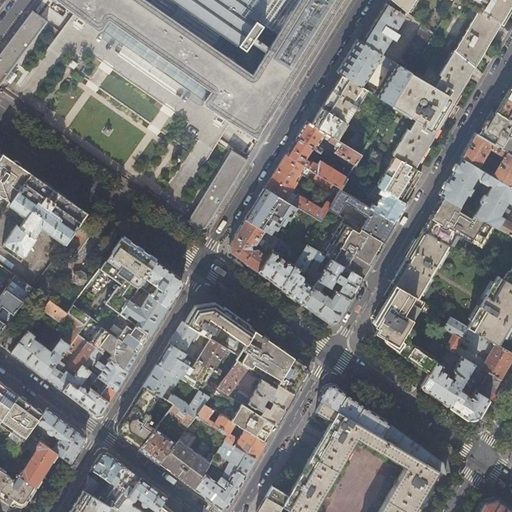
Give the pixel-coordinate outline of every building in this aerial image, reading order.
[(55,0),(74,14),(73,14),(78,18),(79,17),(85,22),(84,23),(89,27),(90,26),(98,32),(104,28),(204,100),(203,105),(212,111),(212,112),(217,116),(218,115),(225,119),(224,120),(229,123),(230,122),(251,136),(251,137),(256,140),(257,140),(260,135),(260,134),(268,121),(268,122),(271,116),(343,0),(55,0)] [(394,8),(396,5),(390,0),(386,0),(375,20),(361,42),(380,54),(391,37),(394,39),(397,34),(394,32),(394,31),(404,15),(395,9),(394,8)] [(390,0),(396,5),(407,12),(414,0),(390,0)] [(511,0),(459,0),(478,11),(454,51),(474,67),(495,31),(510,6),(511,2),(511,0)] [(0,83),(47,22),(32,11),(0,54),(0,83)] [(433,35),(422,25),(397,64),(410,73),(433,35)] [(204,100),(104,28),(98,32),(98,33),(98,34),(99,36),(101,38),(103,40),(197,105),(198,106),(199,106),(201,106),(202,105),(203,105),(204,100)] [(391,105),(410,74),(410,73),(397,64),(380,54),(361,42),(356,40),(347,55),(336,72),(341,74),(391,105)] [(460,91),(474,67),(454,51),(439,75),(429,69),(422,81),(410,74),(391,105),(371,138),(369,141),(394,156),(415,168),(422,156),(440,125),(460,91)] [(70,67),(74,61),(69,57),(65,63),(70,67)] [(371,138),(391,105),(341,74),(336,82),(326,98),(320,107),(347,123),(365,134),(371,138)] [(95,88),(98,81),(88,77),(85,84),(95,88)] [(511,88),(510,88),(502,101),(495,112),(511,122),(511,88)] [(337,140),(347,123),(320,107),(315,116),(310,123),(337,140)] [(511,154),(511,122),(495,112),(492,110),(486,120),(478,135),(511,154)] [(354,165),(360,155),(355,151),(337,140),(310,123),(305,120),(300,128),(295,137),(312,147),(320,152),(325,146),(354,165)] [(511,181),(511,154),(478,135),(474,133),(467,146),(460,158),(509,186),(511,181)] [(371,138),(365,134),(355,151),(360,155),(371,138)] [(340,189),(347,177),(318,160),(315,164),(310,160),(309,162),(305,160),(312,147),(295,137),(290,146),(285,154),(340,189)] [(232,151),(187,222),(197,229),(202,228),(205,227),(247,160),(232,151)] [(2,155),(0,153),(0,213),(9,201),(30,173),(29,171),(27,173),(26,173),(21,169),(22,166),(19,167),(14,164),(14,161),(11,162),(5,157),(4,154),(2,155)] [(336,195),(340,189),(285,154),(280,162),(274,172),(265,187),(269,190),(297,207),(320,221),(328,208),(331,203),(326,200),(321,209),(299,195),(298,195),(296,199),(289,194),(301,174),(336,195)] [(415,168),(394,156),(376,186),(403,202),(407,195),(415,182),(421,172),(415,168)] [(511,187),(509,186),(460,158),(449,177),(439,194),(494,227),(511,237),(511,187)] [(43,182),(30,173),(9,201),(24,212),(45,183),(43,182)] [(69,199),(45,183),(24,212),(27,214),(26,216),(19,225),(17,224),(1,246),(20,260),(35,238),(35,237),(28,232),(35,221),(65,242),(86,212),(69,199)] [(400,215),(406,204),(403,202),(376,186),(370,197),(375,201),(374,204),(372,203),(370,207),(395,223),(400,215)] [(269,190),(265,187),(253,206),(244,219),(249,222),(263,199),(269,190)] [(389,233),(395,223),(370,207),(340,189),(336,195),(331,203),(328,208),(338,214),(345,203),(353,207),(353,209),(367,218),(361,228),(383,243),(389,233)] [(289,219),(297,207),(269,190),(263,199),(249,222),(274,238),(282,225),(283,225),(287,219),(289,219)] [(487,239),(494,227),(439,194),(435,199),(428,212),(419,228),(421,230),(447,246),(448,246),(456,233),(470,242),(471,241),(473,238),(481,243),(484,237),(487,239)] [(355,225),(358,221),(346,214),(343,218),(355,225)] [(383,243),(361,228),(355,225),(343,218),(332,236),(371,259),(376,251),(381,242),(383,243)] [(249,265),(258,272),(272,250),(273,248),(278,240),(274,238),(249,222),(244,219),(240,226),(232,240),(229,245),(230,252),(239,258),(249,265)] [(417,297),(447,246),(421,230),(406,257),(391,282),(417,297)] [(368,263),(371,259),(332,236),(322,254),(329,258),(362,278),(368,268),(366,267),(368,263)] [(140,250),(122,237),(100,268),(111,276),(121,263),(120,261),(123,258),(133,264),(133,265),(131,268),(134,269),(135,270),(137,267),(140,270),(138,274),(139,278),(143,280),(157,262),(140,250)] [(481,248),(487,239),(484,237),(481,243),(473,238),(471,241),(481,248)] [(296,262),(300,254),(297,252),(278,240),(273,248),(276,249),(277,248),(278,248),(280,245),(285,248),(288,250),(288,257),(293,260),(296,262)] [(319,253),(306,245),(303,249),(300,254),(296,262),(294,264),(294,265),(300,269),(304,271),(306,273),(307,270),(304,268),(313,254),(317,256),(319,253)] [(277,256),(276,252),(272,250),(258,272),(269,279),(280,287),(294,265),(294,264),(292,263),(290,261),(285,262),(283,264),(282,263),(284,260),(281,258),(278,260),(276,259),(277,256)] [(355,290),(362,278),(329,258),(324,267),(322,268),(322,270),(317,279),(317,280),(324,284),(332,289),(334,290),(350,299),(355,290)] [(169,270),(157,262),(143,280),(140,285),(150,293),(168,306),(174,296),(181,285),(180,277),(169,270)] [(511,262),(502,278),(511,284),(511,262)] [(298,272),(300,269),(294,265),(280,287),(291,295),(293,296),(302,302),(317,280),(317,279),(306,273),(304,271),(303,273),(306,278),(303,281),(302,279),(302,277),(302,275),(298,272)] [(85,275),(82,272),(77,273),(74,277),(75,281),(78,283),(83,283),(86,279),(85,275)] [(511,284),(502,278),(497,275),(467,326),(486,338),(491,340),(511,352),(511,284)] [(0,330),(31,288),(15,276),(0,295),(0,330)] [(324,284),(317,280),(302,302),(316,312),(330,322),(337,321),(343,311),(350,299),(334,290),(331,295),(328,293),(326,295),(322,293),(321,287),(324,284)] [(428,337),(442,312),(417,297),(391,282),(385,292),(375,310),(371,317),(377,321),(375,325),(378,328),(375,332),(383,337),(394,343),(393,345),(400,350),(418,363),(429,370),(435,360),(443,346),(436,341),(428,337)] [(168,306),(150,293),(140,307),(130,299),(120,313),(126,317),(129,312),(139,320),(136,325),(150,335),(158,322),(168,306)] [(77,334),(83,325),(66,313),(58,307),(50,301),(43,310),(68,329),(61,338),(69,344),(77,334)] [(66,313),(71,307),(62,301),(58,307),(66,313)] [(239,355),(254,330),(249,327),(227,311),(215,302),(195,305),(194,306),(186,318),(183,322),(199,332),(203,334),(206,336),(210,338),(227,348),(239,355)] [(89,316),(73,304),(71,307),(66,313),(83,325),(90,317),(102,326),(107,330),(120,313),(121,310),(116,306),(109,307),(99,320),(91,315),(89,316)] [(144,344),(150,335),(136,325),(126,317),(120,313),(107,330),(139,353),(144,344)] [(511,358),(511,352),(491,340),(488,346),(491,348),(491,349),(486,358),(484,357),(482,359),(467,350),(465,351),(463,350),(457,346),(461,339),(479,350),(486,338),(467,326),(451,317),(436,341),(443,346),(445,347),(448,349),(457,354),(472,363),(499,380),(508,366),(511,358)] [(191,356),(197,349),(189,344),(192,338),(195,339),(199,332),(183,322),(182,321),(175,332),(168,342),(191,356)] [(133,363),(139,353),(107,330),(102,326),(89,343),(94,348),(102,353),(109,359),(127,372),(133,363)] [(34,338),(36,336),(28,330),(11,353),(28,365),(45,378),(69,344),(61,338),(51,351),(35,339),(34,338)] [(307,373),(305,366),(278,347),(254,330),(239,355),(237,359),(247,365),(249,365),(251,363),(252,363),(276,377),(278,378),(275,382),(278,384),(294,394),(300,384),(307,373)] [(62,391),(82,365),(94,348),(89,343),(77,334),(69,344),(45,378),(49,381),(62,391)] [(216,366),(227,348),(210,338),(197,358),(197,360),(210,368),(219,373),(221,370),(216,366)] [(204,378),(210,368),(197,360),(191,356),(168,342),(162,353),(156,364),(174,375),(192,386),(196,380),(199,380),(202,377),(204,378)] [(127,372),(109,359),(105,364),(97,360),(102,353),(94,348),(82,365),(86,368),(90,363),(102,369),(102,370),(98,376),(116,390),(121,381),(127,372)] [(443,362),(441,361),(439,363),(435,360),(429,370),(420,386),(441,400),(448,405),(472,363),(457,354),(456,357),(458,358),(451,370),(452,372),(449,374),(447,377),(445,375),(446,373),(440,369),(443,362)] [(247,365),(237,359),(216,388),(227,394),(247,365)] [(492,393),(499,380),(472,363),(461,383),(488,399),(492,393)] [(160,396),(174,375),(156,364),(149,374),(142,385),(159,395),(160,396)] [(86,368),(82,365),(62,391),(77,402),(94,415),(101,413),(103,410),(109,402),(100,395),(90,387),(87,391),(85,390),(86,388),(85,386),(82,386),(81,385),(89,374),(92,377),(88,383),(90,385),(91,384),(97,376),(86,368)] [(112,396),(116,390),(98,376),(97,376),(91,384),(93,385),(95,384),(102,389),(102,390),(100,395),(109,402),(112,396)] [(271,385),(274,382),(265,376),(263,380),(261,379),(250,398),(246,395),(245,395),(240,393),(236,400),(253,410),(255,407),(258,408),(262,411),(260,415),(274,423),(276,425),(283,414),(294,394),(278,384),(276,387),(272,386),(271,385)] [(0,420),(18,396),(0,382),(0,420)] [(455,410),(467,418),(479,415),(484,407),(488,399),(461,383),(448,405),(455,410)] [(151,408),(159,395),(142,385),(136,394),(124,414),(117,426),(118,433),(139,448),(154,429),(147,424),(151,419),(151,415),(149,413),(151,410),(151,408)] [(381,435),(388,424),(361,405),(332,385),(325,387),(321,393),(318,399),(321,401),(381,435)] [(273,423),(274,423),(260,415),(253,410),(236,400),(227,394),(216,388),(208,397),(204,403),(213,410),(220,414),(235,423),(239,426),(263,440),(268,432),(273,423)] [(198,390),(189,405),(185,401),(171,393),(166,399),(173,405),(193,416),(195,415),(204,403),(208,397),(198,390)] [(42,414),(18,396),(0,420),(0,461),(6,465),(17,449),(19,447),(29,433),(32,428),(36,422),(42,414)] [(413,511),(438,469),(381,435),(321,401),(315,411),(331,420),(331,421),(289,493),(288,494),(272,485),(266,495),(294,511),(313,511),(357,439),(358,438),(405,466),(377,511),(413,511)] [(195,415),(227,435),(224,440),(227,441),(229,436),(227,435),(235,423),(220,414),(214,422),(207,417),(213,410),(204,403),(195,415)] [(193,416),(173,405),(154,429),(139,448),(144,452),(159,463),(174,442),(161,431),(161,430),(170,419),(184,429),(193,416)] [(84,441),(82,434),(47,408),(42,414),(36,422),(46,429),(47,433),(50,435),(53,435),(58,439),(52,450),(57,453),(71,463),(78,451),(84,441)] [(438,469),(442,462),(405,436),(388,424),(381,435),(438,469)] [(261,451),(266,442),(263,440),(239,426),(238,427),(240,428),(240,430),(243,432),(234,446),(256,459),(261,451)] [(35,437),(38,433),(32,428),(29,433),(32,436),(35,437)] [(32,436),(29,433),(19,447),(22,449),(23,449),(32,436)] [(47,446),(49,443),(43,438),(40,441),(47,446)] [(204,473),(210,464),(177,439),(174,442),(159,463),(177,477),(194,490),(206,475),(204,473)] [(231,463),(218,483),(207,475),(206,475),(194,490),(214,504),(220,509),(227,507),(236,493),(250,468),(256,459),(234,446),(227,441),(224,440),(216,454),(231,463)] [(36,449),(25,467),(15,460),(21,452),(17,449),(6,465),(13,471),(36,487),(44,474),(57,453),(52,450),(47,446),(40,441),(37,445),(36,449)] [(107,484),(122,463),(107,452),(100,454),(95,461),(90,469),(106,480),(107,481),(105,483),(107,484)] [(0,488),(13,471),(6,465),(0,461),(0,488)] [(140,477),(122,463),(107,484),(104,488),(97,498),(109,506),(117,509),(140,477)] [(30,496),(36,487),(13,471),(0,488),(0,493),(5,497),(15,504),(26,502),(30,496)] [(97,498),(104,488),(86,475),(79,487),(82,490),(97,498)] [(117,509),(121,511),(154,511),(166,497),(140,477),(117,509)] [(97,498),(82,490),(77,498),(68,511),(105,511),(109,506),(97,498)] [(294,511),(266,495),(265,495),(260,503),(255,511),(294,511)] [(511,511),(507,508),(498,502),(496,500),(484,503),(478,511),(511,511)] [(172,511),(161,503),(154,511),(172,511)]
